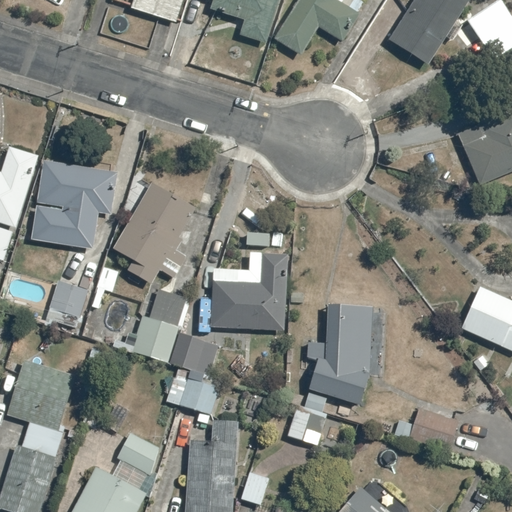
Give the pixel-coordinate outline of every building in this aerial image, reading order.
[(183,0),(133,0),(131,10),(176,24),(183,0)] [(209,0),(216,2),(213,11),(247,23),(242,36),(266,45),(281,0),(209,0)] [(300,0),(276,42),(303,57),(320,29),(342,42),(365,1),(362,0),(300,0)] [(471,1),(468,0),(417,0),(391,43),(430,67),(471,1)] [(511,48),(511,18),(501,1),(468,22),(493,61),(511,48)] [(511,119),(462,139),(481,186),(511,173),(511,119)] [(0,173),(0,223),(16,229),(39,158),(11,149),(3,174),(0,173)] [(116,174),(47,162),(39,204),(109,216),(116,174)] [(153,286),(160,273),(174,280),(179,271),(189,252),(178,246),(197,212),(174,199),(176,195),(155,183),(116,252),(136,263),(130,273),(153,286)] [(289,256),(252,255),(251,273),(215,271),(212,329),(286,332),(289,256)] [(89,293),(57,283),(46,320),(78,330),(89,293)] [(511,302),(480,288),(461,329),(511,352),(511,302)] [(157,291),(148,320),(144,318),(133,353),(209,376),(219,341),(176,328),(185,299),(157,291)] [(310,389),(303,412),(323,418),(328,399),(363,409),(375,309),(329,306),(327,342),(306,342),(305,369),(314,371),(310,389)] [(62,437),(70,439),(88,385),(15,362),(11,372),(20,375),(13,396),(6,416),(28,424),(0,509),(8,511),(46,511),(55,486),(56,482),(48,479),(62,437)] [(218,389),(173,377),(166,403),(211,415),(218,389)] [(383,428),(396,431),(395,435),(451,450),(459,420),(403,405),(402,411),(388,408),(383,428)] [(323,418),(303,412),(296,410),(288,438),(319,447),(318,451),(329,454),(339,423),(328,420),(323,418)] [(232,511),(238,423),(214,422),(213,443),(192,442),(188,511),(232,511)] [(162,449),(130,434),(110,475),(95,468),(73,511),(137,511),(150,488),(145,485),(162,449)] [(270,479),(247,473),(240,500),(262,506),(270,479)] [(408,511),(412,507),(373,473),(357,492),(340,511),(408,511)]
